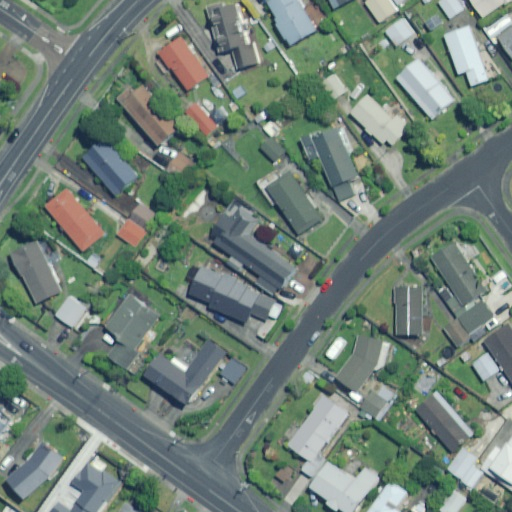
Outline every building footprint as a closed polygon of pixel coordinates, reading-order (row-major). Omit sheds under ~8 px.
[(318,32),(300,0),(264,0),(291,47),(318,32)] [(354,0),(330,0),(336,10),(354,0)] [(398,11),(390,0),(373,0),(367,5),(381,24),(398,11)] [(467,9),(460,0),(444,0),(440,3),(452,20),(467,9)] [(511,0),(472,0),(485,19),(511,0)] [(249,43),(237,3),(211,11),(224,53),(234,50),(240,69),(260,63),(253,42),(249,43)] [(445,24),(438,14),(427,22),(434,31),(445,24)] [(511,26),(511,17),(510,15),(488,31),(494,39),(511,26)] [(408,25),(404,19),(387,31),(399,47),(419,32),(412,22),(408,25)] [(492,81),(471,26),(446,36),(462,75),(469,72),(475,87),(492,81)] [(511,31),(501,39),(511,53),(511,31)] [(211,77),(183,38),(160,54),(171,70),(187,93),(211,77)] [(458,101),(422,60),(400,79),(436,120),(458,101)] [(347,92),(336,75),(324,83),(335,101),(347,92)] [(181,130),(145,87),(138,93),(134,88),(121,99),(161,147),(181,130)] [(388,113),(371,96),(354,112),(385,144),(390,140),(396,146),(414,128),(404,118),(408,114),(398,104),(388,113)] [(218,127),(196,101),(185,111),(208,136),(218,127)] [(279,131),(271,121),(264,128),(272,137),(279,131)] [(361,178),(342,128),(315,138),(317,143),(306,147),(312,161),(321,157),(338,202),(356,195),(351,181),(361,178)] [(286,152),(272,138),(261,149),(275,163),(286,152)] [(138,177),(106,140),(85,158),(117,196),(138,177)] [(324,220),(292,173),(271,187),(302,235),(324,220)] [(105,234),(68,190),(47,208),(84,252),(105,234)] [(228,216),(223,212),(206,237),(220,246),(237,258),(232,266),(241,273),(247,265),(265,277),(261,283),(279,296),(298,268),(252,237),(262,222),(236,205),(228,216)] [(146,232),(128,220),(117,236),(135,248),(146,232)] [(63,292),(37,241),(14,253),(39,304),(63,292)] [(490,291),(456,242),(434,257),(468,306),(490,291)] [(261,294),(205,267),(192,294),(214,305),(213,307),(249,324),(253,314),(270,322),(278,304),(260,296),(261,294)] [(425,335),(424,288),(399,289),(400,335),(425,335)] [(163,316),(132,294),(109,326),(126,338),(113,357),(131,370),(143,353),(139,351),(163,316)] [(86,311),(69,298),(57,315),(74,328),(86,311)] [(460,320),(474,338),(477,342),(489,333),(484,327),(496,317),(484,301),(460,320)] [(511,325),(488,341),(511,376),(511,325)] [(360,395),(376,370),(387,366),(392,342),(357,335),(352,358),(338,380),(360,395)] [(228,352),(210,340),(193,367),(180,359),(176,365),(162,356),(149,376),(171,390),(169,392),(192,407),(228,352)] [(502,371),(490,354),(474,365),(486,382),(502,371)] [(249,367),(233,357),(221,375),(237,386),(249,367)] [(397,391),(385,385),(378,396),(372,392),(361,410),(381,422),(392,404),(390,403),(397,391)] [(476,433),(442,392),(419,412),(454,452),(476,433)] [(313,479),(328,459),(337,446),(330,441),(349,413),(326,396),(304,427),(295,421),(282,439),(310,460),(302,471),(313,479)] [(0,440),(10,426),(0,418),(0,440)] [(464,480),(475,467),(473,465),(488,445),(475,435),(450,470),(464,480)] [(12,481),(31,500),(69,463),(49,442),(31,460),(33,462),(12,481)] [(511,457),(497,447),(482,469),(511,489),(511,457)] [(331,501),(328,506),(336,511),(341,511),(343,510),(346,511),(357,511),(382,478),(368,468),(359,481),(331,462),(313,489),(331,501)] [(285,483),(294,471),(284,464),(275,476),(285,483)] [(410,493),(393,482),(371,511),(401,511),(398,510),(410,493)] [(458,511),(467,500),(452,490),(439,510),(442,511),(458,511)] [(145,505),(139,501),(134,508),(125,502),(117,511),(140,511),(145,505)]
